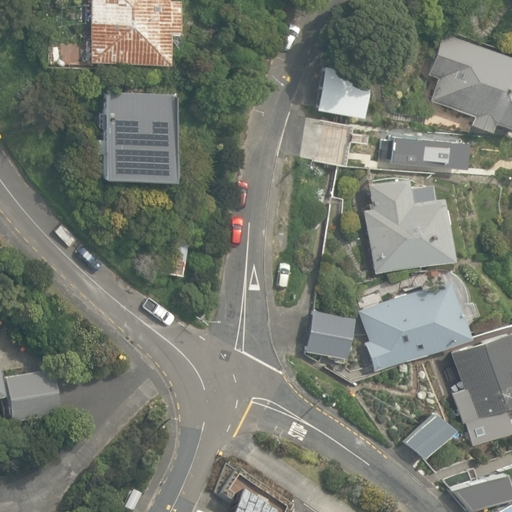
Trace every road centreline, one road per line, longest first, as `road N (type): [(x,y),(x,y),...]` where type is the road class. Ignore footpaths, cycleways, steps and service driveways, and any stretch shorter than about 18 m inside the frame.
road 1 (residential): [(328,0),(289,69),(263,140),(239,350),(224,388)]
road 2 (residential): [(178,348),(65,254),(0,176)]
road 3 (residential): [(429,511),(326,434),(224,388)]
road 4 (residential): [(178,348),(76,452),(18,486),(0,487)]
road 5 (residential): [(167,511),(224,388)]
